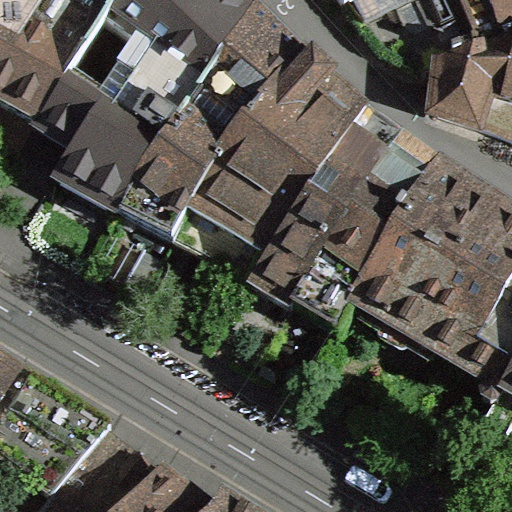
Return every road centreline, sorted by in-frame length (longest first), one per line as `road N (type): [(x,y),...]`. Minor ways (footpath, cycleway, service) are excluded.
road 1 (unclassified): [(0,303),(343,511)]
road 2 (residential): [(293,0),(347,70),(414,122),(511,177)]
